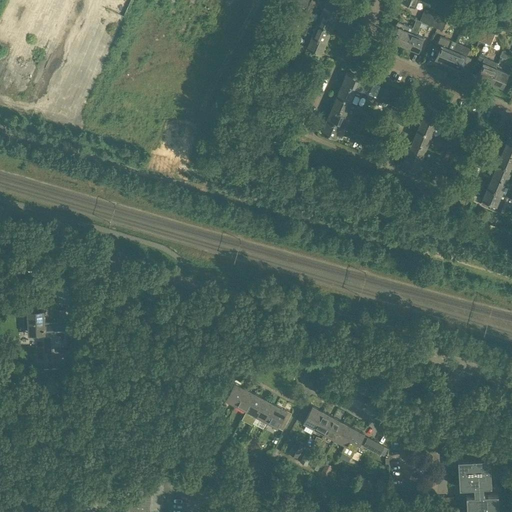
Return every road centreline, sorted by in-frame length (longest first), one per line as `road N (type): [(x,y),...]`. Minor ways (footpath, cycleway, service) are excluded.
road 1 (unknown): [(0,131),(511,278)]
road 2 (secondary): [(462,365),(0,229)]
road 3 (unclassified): [(455,388),(438,442),(415,444),(309,388),(302,368),(310,356),(334,352),(435,382)]
road 4 (residential): [(511,113),(367,51),(377,0)]
